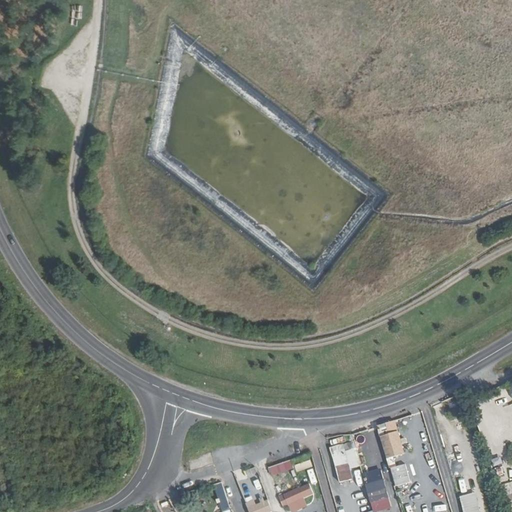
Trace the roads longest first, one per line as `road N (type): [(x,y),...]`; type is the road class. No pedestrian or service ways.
road 1 (secondary): [(153,384),(70,327),(0,228)]
road 2 (secondary): [(511,342),(395,403),(308,419)]
road 3 (tertiary): [(142,479),(175,479),(292,435),(308,419)]
